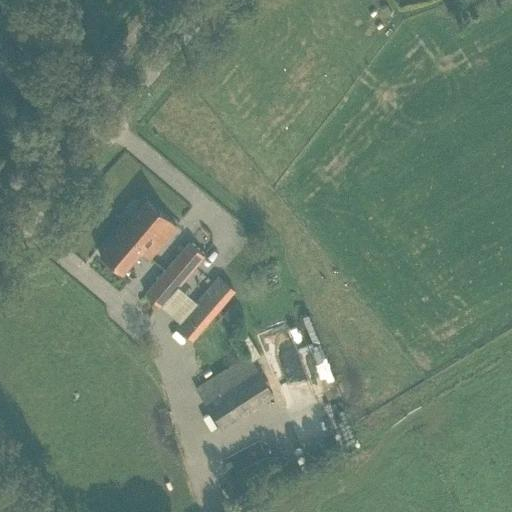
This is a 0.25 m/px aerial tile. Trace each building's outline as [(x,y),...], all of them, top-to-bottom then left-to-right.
[(0,67),(22,92),(38,79),(3,38),(17,26),(3,9),(0,11),(0,67)] [(99,254),(114,267),(120,272),(139,250),(148,257),(175,225),(145,199),(99,254)] [(144,293),(160,307),(199,261),(182,247),(144,293)] [(173,326),(191,341),(233,291),(216,276),(173,326)] [(230,305),(222,314),(230,321),(238,313),(230,305)] [(195,388),(220,427),(272,394),(247,354),(195,388)]
